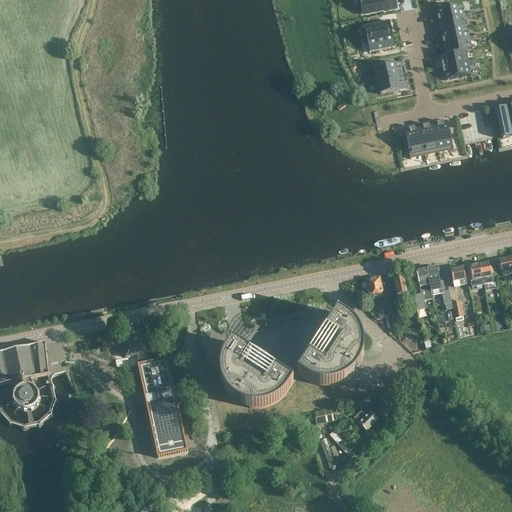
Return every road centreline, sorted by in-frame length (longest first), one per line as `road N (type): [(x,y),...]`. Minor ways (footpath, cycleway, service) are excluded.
road 1 (unclassified): [(206,511),(215,440),(185,305)]
road 2 (tertiary): [(0,344),(185,305)]
road 3 (tertiary): [(328,276),(511,235)]
road 4 (unclassified): [(405,410),(415,397),(413,364),(328,276)]
road 5 (tertiary): [(185,305),(328,276)]
road 6 (residential): [(511,95),(380,123)]
road 7 (unclassified): [(405,410),(337,477),(346,511)]
